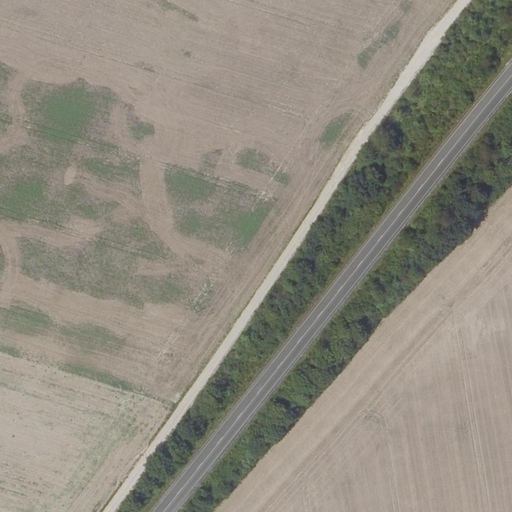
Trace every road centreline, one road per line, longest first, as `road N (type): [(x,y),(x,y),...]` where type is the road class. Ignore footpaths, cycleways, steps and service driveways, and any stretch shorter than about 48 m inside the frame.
road 1 (track): [(110,511),(371,141),(482,0)]
road 2 (tertiary): [(163,511),(511,76)]
